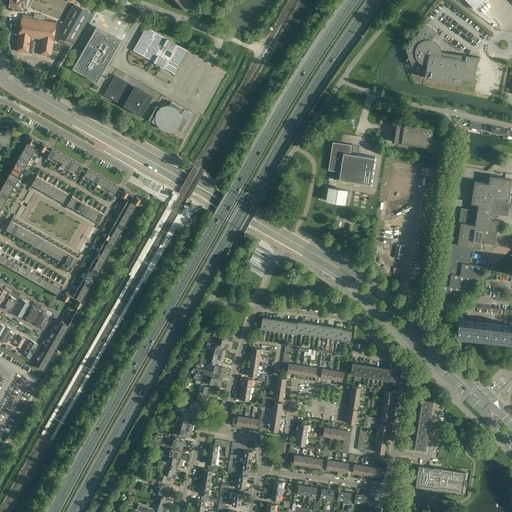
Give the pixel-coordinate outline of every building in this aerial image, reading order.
[(27,0),(25,0),(9,0),(9,7),(22,9),(23,5),(26,5),(27,0)] [(175,0),(185,11),(194,3),(192,4),(188,0),(175,0)] [(511,0),(466,0),(468,2),(472,6),(473,7),(474,7),(475,9),(484,0),(511,0)] [(72,3),(55,35),(73,45),(90,13),(72,3)] [(56,22),(31,19),(32,16),(23,14),(23,17),(22,17),(22,16),(21,16),(19,35),(16,51),(26,52),(28,53),(31,37),(42,39),(39,54),(51,56),(54,41),(57,22),(56,21),(56,22)] [(479,57),(441,52),(441,50),(441,49),(441,47),(440,46),(439,45),(438,44),(437,42),(436,41),(435,41),(434,40),(432,39),(431,39),(437,31),(425,22),(406,49),(409,57),(406,60),(407,60),(408,59),(409,60),(409,59),(412,65),(417,59),(417,60),(418,61),(419,62),(421,63),(422,64),(423,64),(425,65),(426,63),(427,64),(424,77),(461,85),(462,79),(474,81),(478,57),(479,57)] [(177,70),(188,51),(146,26),(134,47),(134,48),(133,50),(154,62),(155,62),(173,72),(172,73),(175,74),(177,71),(177,70)] [(98,30),(98,31),(96,30),(74,67),(77,69),(76,69),(83,73),(84,72),(88,74),(88,76),(94,79),(97,80),(118,42),(116,41),(110,37),(109,38),(104,36),(105,34),(98,30)] [(50,78),(53,80),(72,45),(59,38),(58,40),(67,46),(50,78)] [(27,62),(24,68),(34,74),(37,69),(27,62)] [(107,94),(106,96),(141,116),(152,96),(135,87),(135,88),(123,81),(123,80),(117,76),(116,78),(115,78),(106,93),(107,94)] [(171,101),(169,105),(160,108),(157,106),(149,120),(152,122),(166,130),(175,128),(180,131),(187,119),(191,112),(184,108),(171,101)] [(470,121),(469,126),(469,127),(480,129),(481,123),(470,121)] [(433,127),(404,123),(396,122),(393,142),(402,143),(402,142),(430,147),(433,127)] [(505,129),(488,125),(487,131),(504,134),(505,129)] [(0,142),(10,144),(12,133),(10,133),(11,131),(6,130),(6,133),(0,131),(0,142)] [(35,139),(35,138),(30,135),(27,141),(28,141),(33,144),(35,139)] [(35,139),(33,144),(37,146),(38,147),(41,143),(35,139)] [(34,151),(37,146),(33,144),(28,141),(25,146),(34,151)] [(47,145),(42,142),(42,143),(41,143),(38,147),(44,151),(47,145)] [(340,171),(338,180),(370,185),(375,157),(357,154),(357,155),(350,154),(351,145),(333,142),(328,170),(340,171)] [(23,150),(32,155),(34,151),(25,146),(23,150)] [(52,149),(51,151),(47,157),(51,160),(56,151),(52,149)] [(20,155),(29,160),(32,155),(23,150),(20,155)] [(56,163),(61,154),(56,151),(51,160),(56,163)] [(61,154),(56,163),(60,165),(65,156),(61,154)] [(29,160),(20,155),(18,159),(27,164),(29,160)] [(65,156),(60,165),(65,168),(70,159),(65,156)] [(15,163),(24,168),(27,164),(18,159),(15,163)] [(70,159),(65,168),(69,170),(74,161),(70,159)] [(74,161),(69,170),(74,173),(79,164),(74,161)] [(13,168),(22,173),(24,168),(15,163),(13,168)] [(78,175),(83,166),(79,164),(74,173),(78,175)] [(10,172),(19,177),(22,173),(13,168),(10,172)] [(87,169),(82,178),(87,180),(92,171),(87,169)] [(92,171),(87,180),(91,183),(96,174),(92,171)] [(8,177),(17,182),(19,177),(10,172),(8,177)] [(96,174),(91,183),(96,185),(101,176),(96,174)] [(32,184),(36,187),(41,178),(37,175),(32,184)] [(472,247),(479,248),(480,241),(495,243),(498,221),(495,220),(496,214),(506,216),(511,179),(489,175),(488,183),(474,181),(470,203),(474,204),(473,210),(462,208),(457,244),(472,247)] [(101,176),(96,185),(100,188),(105,179),(101,176)] [(5,181),(14,186),(17,182),(8,177),(5,181)] [(41,178),(36,187),(40,189),(45,180),(41,178)] [(105,179),(100,188),(105,190),(110,181),(105,179)] [(45,180),(40,189),(45,192),(50,183),(45,180)] [(3,186),(12,191),(14,186),(5,181),(3,186)] [(110,181),(105,190),(109,193),(114,184),(110,181)] [(50,183),(45,192),(49,194),(54,186),(50,183)] [(114,195),(119,187),(114,184),(109,193),(114,195)] [(95,228),(98,223),(67,205),(65,208),(63,207),(61,206),(63,203),(62,203),(31,185),(28,190),(23,200),(22,200),(23,200),(28,204),(27,205),(26,207),(20,204),(15,214),(14,214),(12,219),(78,257),(79,257),(81,252),(87,242),(82,239),(83,237),(84,235),(89,238),(90,238),(89,238),(95,228)] [(0,190),(9,195),(12,191),(3,186),(0,190)] [(54,186),(49,194),(54,197),(59,188),(54,186)] [(344,202),(346,191),(346,190),(328,187),(326,200),(344,202)] [(59,188),(54,197),(58,199),(63,191),(59,188)] [(124,189),(122,192),(121,194),(127,197),(129,193),(129,192),(124,189)] [(0,190),(0,195),(7,200),(9,195),(0,190)] [(58,199),(63,202),(68,193),(63,191),(58,199)] [(129,193),(127,197),(128,198),(132,201),(135,196),(129,193)] [(72,196),(67,204),(72,207),(77,198),(72,196)] [(141,199),(136,196),(135,196),(132,201),(137,203),(138,204),(141,199)] [(77,198),(72,207),(76,210),(81,201),(77,198)] [(128,198),(126,203),(135,208),(137,203),(132,201),(128,198)] [(81,201),(76,210),(80,212),(85,203),(81,201)] [(85,203),(80,212),(85,215),(90,206),(85,203)] [(126,203),(123,207),(132,212),(135,208),(126,203)] [(90,206),(85,215),(89,217),(94,208),(90,206)] [(132,212),(123,207),(121,212),(130,217),(132,212)] [(94,208),(89,217),(94,220),(99,211),(94,208)] [(94,220),(99,222),(104,213),(99,211),(94,220)] [(130,217),(121,212),(118,216),(127,221),(130,217)] [(118,216),(116,220),(125,225),(127,221),(118,216)] [(16,223),(11,220),(6,229),(11,231),(16,223)] [(116,220),(113,225),(122,230),(125,225),(116,220)] [(15,234),(20,225),(16,223),(11,231),(15,234)] [(20,237),(25,228),(20,225),(15,234),(20,237)] [(122,230),(113,225),(111,229),(120,234),(122,230)] [(24,239),(29,230),(25,228),(20,237),(24,239)] [(120,234),(111,229),(108,234),(117,239),(120,234)] [(29,242),(34,233),(29,230),(24,239),(29,242)] [(33,244),(38,235),(34,233),(29,242),(33,244)] [(117,239),(108,234),(106,238),(115,243),(117,239)] [(38,247),(43,238),(38,235),(33,244),(38,247)] [(42,249),(47,240),(43,238),(38,247),(42,249)] [(115,243),(106,238),(103,243),(112,248),(115,243)] [(47,240),(42,249),(46,252),(51,243),(47,240)] [(51,243),(46,252),(51,254),(56,245),(51,243)] [(103,243),(101,247),(110,252),(112,248),(103,243)] [(480,282),(483,266),(469,264),(472,247),(457,244),(450,243),(445,273),(442,272),(438,297),(450,299),(450,302),(459,304),(460,298),(461,291),(463,292),(470,293),(471,281),(480,282)] [(56,245),(51,254),(55,257),(60,248),(56,245)] [(101,247),(98,252),(107,257),(110,252),(101,247)] [(60,248),(55,257),(60,259),(65,250),(60,248)] [(65,250),(60,259),(64,262),(69,253),(65,250)] [(5,252),(0,261),(5,263),(10,254),(5,252)] [(98,252),(96,256),(104,261),(107,257),(98,252)] [(69,253),(64,262),(69,264),(74,255),(69,253)] [(10,254),(5,263),(9,266),(14,257),(10,254)] [(74,255),(69,264),(73,267),(78,258),(74,255)] [(96,256),(93,261),(102,266),(104,261),(96,256)] [(14,257),(9,266),(13,268),(18,259),(14,257)] [(18,259),(13,268),(18,271),(23,262),(18,259)] [(91,265),(99,270),(102,266),(93,261),(91,265)] [(23,262),(18,271),(22,273),(27,264),(23,262)] [(27,264),(22,273),(27,276),(32,267),(27,264)] [(88,269),(97,274),(99,270),(91,265),(88,269)] [(32,267),(27,276),(31,278),(36,270),(32,267)] [(86,274),(94,279),(97,274),(88,269),(86,274)] [(36,270),(31,278),(36,281),(41,272),(36,270)] [(41,272),(36,281),(40,283),(45,275),(41,272)] [(83,278),(92,283),(94,279),(86,274),(83,278)] [(45,275),(40,283),(45,286),(50,277),(45,275)] [(50,277),(45,286),(49,288),(54,280),(50,277)] [(81,283),(89,288),(92,283),(83,278),(81,283)] [(54,280),(49,288),(53,291),(58,282),(54,280)] [(58,294),(59,292),(63,285),(58,282),(53,291),(58,294)] [(89,288),(81,283),(78,287),(87,292),(89,288)] [(87,292),(78,287),(76,291),(84,296),(87,292)] [(84,296),(76,291),(73,296),(77,298),(82,301),(84,296)] [(65,292),(64,294),(62,297),(68,300),(68,299),(69,300),(71,295),(65,292)] [(10,296),(4,307),(10,310),(16,299),(10,296)] [(75,304),(80,307),(83,301),(82,301),(77,298),(74,303),(75,303),(75,304)] [(26,310),(27,308),(27,307),(29,304),(22,300),(14,313),(21,317),(26,310)] [(31,323),(39,310),(32,306),(24,319),(31,323)] [(36,325),(42,329),(49,317),(43,313),(36,325)] [(70,325),(67,324),(62,320),(36,365),(44,370),(70,325)] [(511,326),(458,320),(456,334),(511,340),(511,326)] [(11,329),(7,327),(0,339),(0,340),(3,342),(4,340),(7,342),(12,333),(9,331),(11,329)] [(25,339),(20,336),(17,341),(15,340),(13,342),(15,343),(15,345),(20,348),(25,339)] [(220,345),(221,345),(221,346),(222,346),(231,348),(233,341),(229,340),(227,340),(227,337),(223,336),(222,338),(220,345)] [(23,353),(30,357),(37,344),(30,340),(23,353)] [(211,343),(209,345),(213,346),(215,347),(213,354),(224,357),(226,350),(222,349),(220,348),(221,346),(221,345),(220,345),(216,344),(214,343),(211,343)] [(251,355),(260,356),(261,349),(252,347),(251,355)] [(202,358),(201,361),(204,361),(211,363),(211,364),(215,365),(216,362),(218,362),(222,364),(224,357),(213,354),(211,360),(205,358),(202,358)] [(259,363),(260,356),(251,355),(250,361),(259,363)] [(258,370),(259,363),(250,361),(249,368),(258,370)] [(295,364),(288,363),(288,364),(288,368),(287,370),(287,372),(294,373),(295,364)] [(303,365),(295,364),(294,373),(301,374),(303,365)] [(215,365),(212,374),(218,376),(219,373),(223,374),(225,367),(217,365),(215,365)] [(301,374),(308,375),(309,367),(303,365),(301,374)] [(309,367),(308,375),(315,376),(316,368),(309,367)] [(258,370),(249,368),(248,375),(257,377),(258,370)] [(211,377),(209,384),(212,385),(220,387),(222,380),(218,379),(218,376),(212,374),(206,372),(207,370),(204,369),(202,375),(211,377)] [(328,378),(329,370),(322,369),(320,377),(328,378)] [(336,371),(329,370),(328,378),(335,379),(336,371)] [(335,379),(342,380),(343,372),(336,371),(335,379)] [(285,385),(286,380),(286,378),(277,377),(276,384),(285,385)] [(244,378),(242,385),(251,386),(252,379),(244,378)] [(201,385),(199,391),(202,392),(203,392),(205,393),(213,395),(215,388),(211,387),(208,386),(209,384),(205,383),(203,382),(202,385),(201,385)] [(284,392),(285,385),(276,384),(275,391),(284,392)] [(242,385),(241,392),(250,393),(251,386),(242,385)] [(351,393),(360,395),(361,387),(352,386),(351,393)] [(196,400),(196,401),(198,402),(206,404),(208,397),(204,396),(202,395),(203,392),(202,392),(199,391),(198,391),(196,400)] [(284,392),(275,391),(274,398),(283,400),(284,392)] [(384,398),(392,399),(394,392),(385,391),(384,398)] [(241,392),(240,399),(249,400),(250,393),(241,392)] [(359,401),(360,395),(351,393),(350,400),(359,401)] [(391,406),(392,399),(384,398),(383,405),(391,406)] [(190,399),(189,402),(191,402),(189,409),(191,410),(193,410),(199,412),(201,405),(197,404),(195,404),(196,401),(196,400),(190,399)] [(359,401),(350,400),(349,407),(358,408),(359,401)] [(273,408),(281,410),(282,403),(274,401),(273,408)] [(390,413),(391,406),(383,405),(382,412),(390,413)] [(192,413),(190,413),(191,410),(189,409),(185,408),(184,410),(184,411),(186,411),(184,418),(188,419),(190,420),(194,421),(196,414),(192,413)] [(273,408),(271,415),(280,417),(281,410),(273,408)] [(348,416),(356,417),(357,410),(349,409),(348,416)] [(390,413),(382,412),(381,419),(389,420),(390,413)] [(279,424),(280,417),(271,415),(270,422),(279,424)] [(243,425),(245,417),(238,416),(236,424),(243,425)] [(356,417),(348,416),(347,423),(355,424),(356,417)] [(182,417),(181,420),(183,421),(181,428),(192,431),(194,424),(190,423),(188,422),(188,419),(184,418),(182,417)] [(252,418),(245,417),(243,425),(250,427),(252,418)] [(252,418),(250,427),(257,428),(259,419),(252,418)] [(279,424),(270,422),(269,430),(278,431),(279,424)] [(298,430),(307,432),(308,424),(300,423),(298,430)] [(379,431),(387,433),(388,425),(380,424),(379,431)] [(330,437),(331,428),(324,427),(323,436),(330,437)] [(181,428),(178,437),(179,437),(181,438),(183,439),(184,436),(186,436),(190,438),(192,431),(181,428)] [(338,429),(331,428),(330,437),(337,438),(338,429)] [(337,438),(344,439),(344,437),(345,434),(345,431),(345,430),(338,429),(337,438)] [(306,438),(307,432),(298,430),(297,437),(306,438)] [(386,439),(387,433),(379,431),(378,438),(386,439)] [(166,432),(165,437),(168,438),(168,437),(174,439),(172,446),(178,448),(182,449),(184,442),(180,441),(178,440),(179,437),(178,437),(174,436),(169,435),(169,433),(166,432)] [(306,438),(297,437),(296,444),(305,446),(306,438)] [(385,446),(386,439),(378,438),(376,445),(385,446)] [(221,440),(218,440),(217,446),(214,445),(209,444),(208,451),(217,452),(218,446),(220,446),(221,440)] [(178,448),(172,446),(163,443),(162,446),(171,449),(169,455),(173,457),(173,456),(179,458),(181,451),(177,450),(178,448)] [(385,446),(376,445),(375,452),(384,454),(385,446)] [(300,464),(301,456),(294,455),(293,463),(300,464)] [(170,466),(175,467),(176,465),(178,465),(182,466),(184,459),(179,458),(173,456),(173,457),(171,463),(162,460),(161,463),(164,464),(170,466)] [(308,457),(301,456),(300,464),(307,466),(308,457)] [(207,457),(206,463),(208,463),(208,466),(216,468),(216,465),(215,464),(216,458),(207,457)] [(315,458),(308,457),(307,466),(314,467),(315,458)] [(315,458),(314,467),(321,468),(322,459),(315,458)] [(333,470),(335,461),(328,460),(326,468),(333,470)] [(342,462),(335,461),(333,470),(340,471),(342,462)] [(250,470),(251,464),(240,462),(238,471),(246,472),(247,470),(250,470)] [(342,462),(340,471),(347,472),(349,463),(342,462)] [(360,474),(361,465),(354,464),(353,473),(360,474)] [(368,466),(361,465),(360,474),(367,475),(368,466)] [(168,475),(174,477),(178,478),(180,472),(176,471),(174,470),(175,467),(170,466),(168,475)] [(204,469),(203,475),(211,476),(212,470),(215,471),(216,468),(208,466),(207,469),(204,469)] [(367,475),(373,476),(375,467),(368,466),(367,475)] [(416,481),(415,487),(431,489),(439,490),(439,489),(462,493),(465,474),(465,472),(460,471),(442,468),(434,467),(434,468),(418,466),(418,471),(416,481)] [(375,467),(373,476),(380,477),(382,468),(375,467)] [(235,480),(246,482),(247,476),(246,475),(246,472),(238,471),(238,474),(236,474),(235,480)] [(164,474),(161,484),(165,485),(166,482),(168,483),(172,484),(174,477),(168,475),(164,474)] [(161,484),(158,493),(162,495),(162,494),(166,496),(169,496),(171,489),(167,488),(165,488),(165,485),(161,484)] [(311,486),(309,495),(309,497),(315,498),(317,487),(311,486)] [(201,487),(200,494),(202,494),(201,497),(209,498),(210,495),(208,495),(209,489),(201,487)] [(343,500),(343,503),(349,504),(351,493),(345,492),(343,500)] [(162,495),(159,504),(170,507),(172,500),(168,499),(166,498),(166,496),(162,494),(162,495)] [(374,496),(368,495),(367,504),(373,505),(373,507),(379,508),(380,502),(374,501),(374,496)] [(196,506),(205,507),(206,501),(209,501),(209,498),(201,497),(201,500),(197,499),(196,506)]
